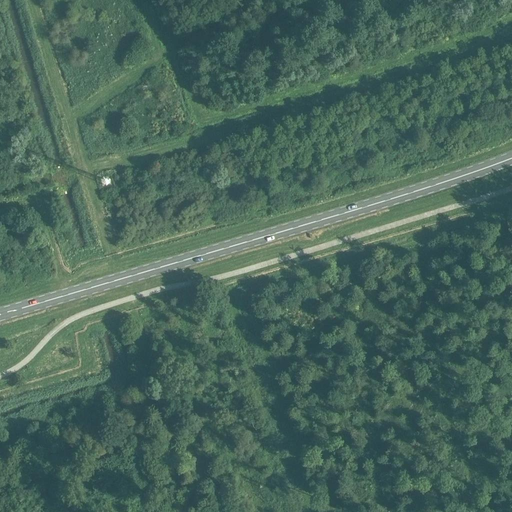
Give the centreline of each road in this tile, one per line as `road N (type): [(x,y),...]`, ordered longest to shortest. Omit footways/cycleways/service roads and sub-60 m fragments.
road 1 (track): [(223,511),(155,395),(32,0)]
road 2 (secondary): [(0,313),(511,156)]
road 3 (track): [(251,0),(68,117)]
